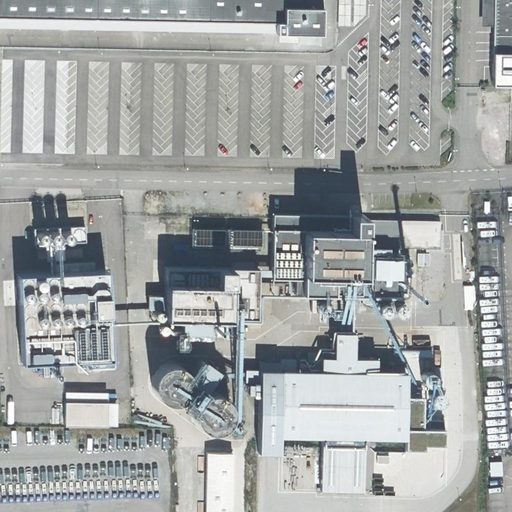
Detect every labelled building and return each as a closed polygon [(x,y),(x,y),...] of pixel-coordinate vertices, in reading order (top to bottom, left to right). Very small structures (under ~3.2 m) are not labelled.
[(0,0),(0,24),(317,30),(317,0),(0,0)] [(352,26),(365,13),(364,0),(337,0),(337,26),(352,26)] [(511,62),(511,0),(492,0),(491,84),(511,84),(511,62)] [(271,212),(270,277),(294,277),(293,292),(360,293),(360,267),(361,254),(361,246),(439,248),(439,220),(368,219),(368,221),(361,221),(361,212),(356,212),(356,204),(348,204),(347,213),(271,212)] [(32,227),(33,243),(44,243),(62,242),(85,241),(84,225),(32,227)] [(259,228),(193,227),(193,243),(259,244),(259,228)] [(191,241),(191,229),(168,229),(168,241),(191,241)] [(62,242),(44,243),(45,259),(63,258),(62,242)] [(395,276),(398,275),(398,256),(371,256),(371,275),(372,275),(372,300),(395,300),(395,276)] [(51,271),(94,268),(93,259),(51,262),(51,271)] [(163,308),(163,316),(256,318),(257,267),(253,267),(231,267),(163,265),(163,294),(146,294),(146,308),(163,308)] [(16,272),(20,361),(109,357),(104,268),(94,268),(51,271),(16,272)] [(389,302),(377,302),(377,314),(389,314),(389,302)] [(405,302),(393,302),(393,314),(405,314),(405,302)] [(158,309),(156,309),(154,310),(153,312),(153,314),(154,316),(156,317),(158,318),(160,317),(161,315),(162,313),(161,311),(160,309),(158,309)] [(208,331),(208,319),(179,319),(179,331),(208,331)] [(165,322),(157,322),(157,330),(165,330),(165,322)] [(295,358),(279,358),(279,361),(258,361),(258,368),(244,368),(243,381),(257,381),(256,451),(278,451),(278,435),(320,435),(319,488),(361,489),(362,436),(404,436),(405,371),(374,370),(374,357),(352,356),(353,331),(333,331),(333,356),(320,356),(320,357),(319,357),(319,356),(317,356),(317,352),(307,352),(307,369),(295,369),(295,358)] [(183,334),(173,334),(174,347),(183,346),(183,334)] [(203,360),(189,379),(204,389),(217,370),(203,360)] [(175,400),(181,397),(186,392),(188,386),(189,380),(188,374),(184,368),(179,364),(172,362),(165,362),(159,365),(153,370),(151,377),(150,383),(152,390),(156,395),(162,399),(169,401),(175,400)] [(423,372),(422,448),(448,448),(449,372),(423,372)] [(256,392),(256,383),(247,383),(246,392),(256,392)] [(64,400),(106,401),(106,391),(64,390),(64,400)] [(215,429),(221,426),(226,421),(228,415),(229,409),(227,403),(224,397),(219,393),(212,391),(205,391),(198,394),(193,399),(190,406),(190,413),(192,419),(196,424),(202,428),(208,430),(215,429)] [(64,400),(63,424),(106,425),(106,424),(106,401),(64,400)] [(116,402),(106,401),(106,424),(116,424),(116,402)]
